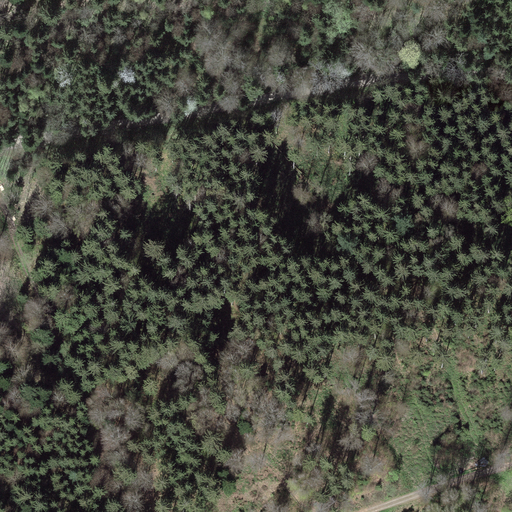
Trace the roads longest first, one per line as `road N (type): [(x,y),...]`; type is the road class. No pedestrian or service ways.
road 1 (unclassified): [(511,73),(367,80),(0,145)]
road 2 (track): [(365,511),(511,466)]
